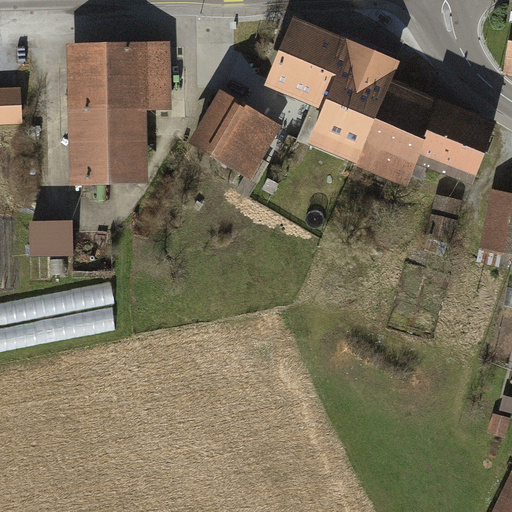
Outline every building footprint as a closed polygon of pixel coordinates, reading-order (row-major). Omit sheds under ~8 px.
[(359,162),(392,85),(399,68),(295,24),(269,85),(329,111),(315,144),(359,162)] [(167,47),(74,49),(77,177),(145,175),(144,104),(168,104),(167,47)] [(20,85),(0,85),(0,122),(22,122),(20,85)] [(421,161),(448,172),(470,118),(392,85),(359,162),(411,185),(421,161)] [(280,128),(221,95),(194,142),(248,174),(238,190),(250,197),(269,165),(261,160),(280,128)] [(499,130),(470,118),(448,172),(476,183),(499,130)] [(511,201),(492,197),(477,269),(502,274),(504,262),(511,263),(511,201)] [(464,206),(436,200),(427,243),(454,249),(464,206)] [(0,322),(8,321),(7,318),(114,306),(112,286),(0,299),(0,322)] [(61,318),(9,331),(14,349),(66,336),(61,318)] [(511,511),(511,478),(495,511),(511,511)]
